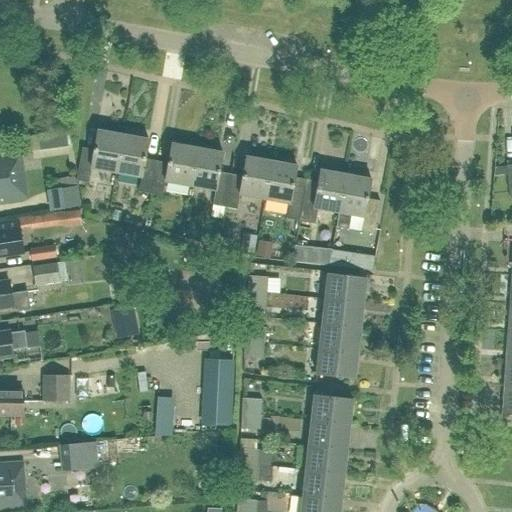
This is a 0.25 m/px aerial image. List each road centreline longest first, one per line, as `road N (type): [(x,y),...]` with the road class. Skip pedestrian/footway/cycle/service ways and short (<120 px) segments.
road 1 (residential): [(464,96),(65,22)]
road 2 (residential): [(442,472),(464,96)]
